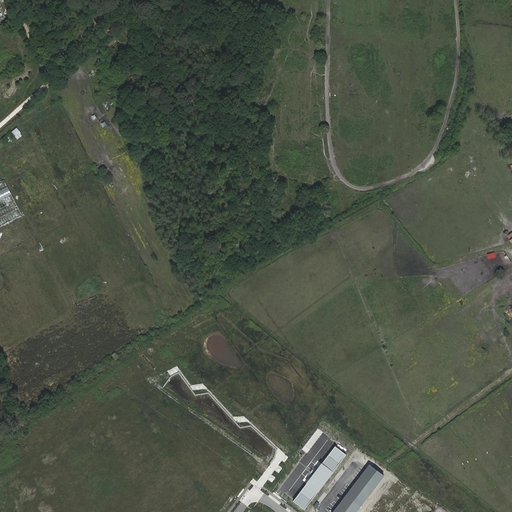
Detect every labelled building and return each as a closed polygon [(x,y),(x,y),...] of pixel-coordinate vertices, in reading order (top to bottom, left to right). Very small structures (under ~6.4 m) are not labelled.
[(16,127),(11,131),(16,139),(21,135),(16,127)] [(31,155),(2,166),(5,174),(34,162),(31,155)] [(31,170),(20,173),(25,191),(36,188),(31,170)] [(5,180),(0,182),(0,227),(22,218),(5,180)] [(38,209),(46,229),(57,225),(49,205),(38,209)] [(4,252),(33,237),(24,220),(1,231),(4,238),(1,240),(4,246),(2,247),(4,252)] [(42,244),(71,231),(67,224),(39,237),(42,244)] [(347,455),(335,446),(293,501),(304,510),(347,455)] [(355,511),(383,476),(369,465),(332,511),(355,511)]
